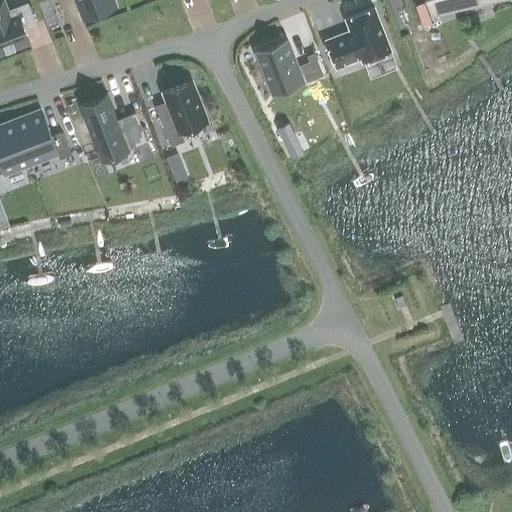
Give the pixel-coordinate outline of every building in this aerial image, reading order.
[(8,11),(3,0),(0,0),(0,53),(29,42),(23,28),(34,24),(27,4),(8,11)] [(48,0),(41,0),(37,2),(48,28),(58,24),(48,0)] [(114,6),(112,0),(75,0),(83,18),(114,6)] [(425,0),(431,13),(432,16),(500,0),(425,0)] [(361,62),(390,50),(373,8),(344,19),(349,31),(325,41),(335,67),(359,57),(361,62)] [(286,40),(256,52),(272,93),(302,81),(286,40)] [(308,61),(299,65),(304,75),(320,68),(314,52),(306,56),(308,61)] [(184,141),(180,131),(205,121),(190,81),(163,91),(171,112),(159,117),(170,146),(184,141)] [(100,160),(128,149),(108,96),(79,107),(100,160)] [(51,137),(40,109),(11,120),(28,164),(56,153),(59,159),(71,155),(62,132),(51,137)] [(0,124),(0,172),(3,172),(3,174),(28,164),(11,120),(0,124)] [(130,148),(134,147),(140,162),(153,157),(140,126),(124,133),(130,148)] [(178,152),(166,157),(169,165),(181,161),(178,152)]
